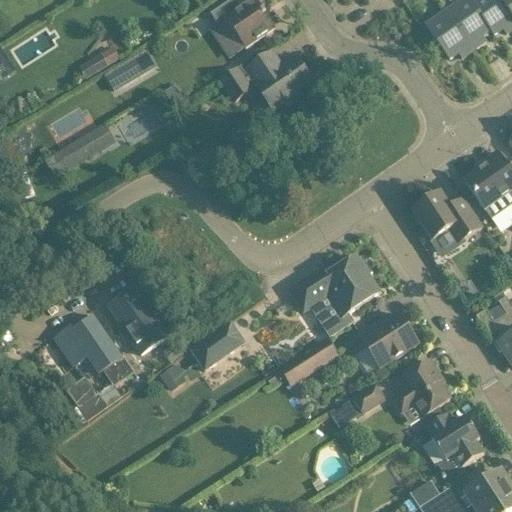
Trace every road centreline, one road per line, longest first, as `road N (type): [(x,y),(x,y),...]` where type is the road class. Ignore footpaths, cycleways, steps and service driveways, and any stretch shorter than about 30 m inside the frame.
road 1 (unclassified): [(0,296),(55,239),(147,184),(190,193),(267,258),(289,254),(370,197)]
road 2 (residential): [(511,416),(370,197)]
road 3 (residential): [(457,137),(401,62),(331,43),(303,0)]
